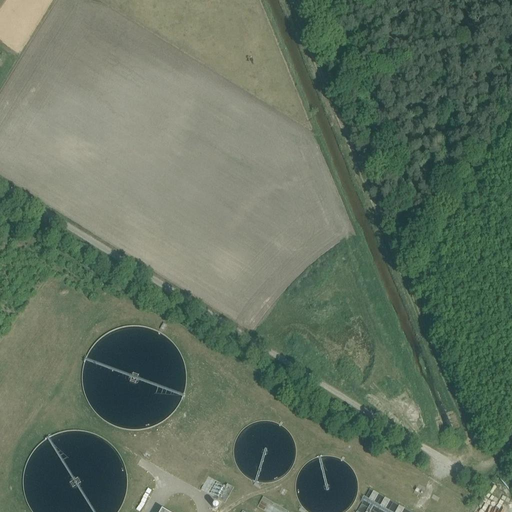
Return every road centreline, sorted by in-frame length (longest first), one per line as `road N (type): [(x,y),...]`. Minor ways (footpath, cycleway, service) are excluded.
road 1 (unclassified): [(459,469),(0,182)]
road 2 (track): [(459,469),(472,446),(289,0)]
